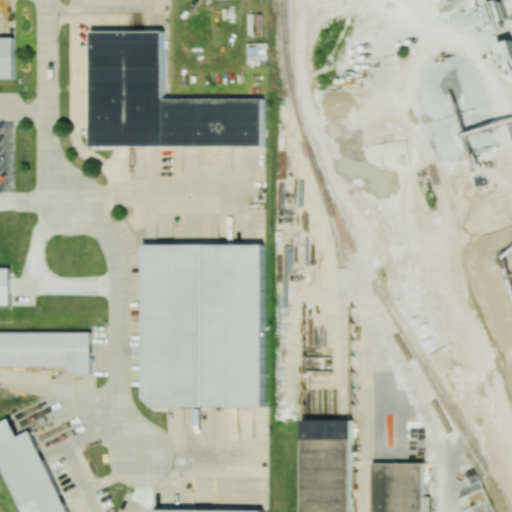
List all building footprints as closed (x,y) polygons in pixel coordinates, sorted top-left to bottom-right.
[(511,0),(493,0),(511,76),(511,0)] [(93,147),(265,146),(264,98),(164,99),(164,31),(93,31),(93,147)] [(0,37),(17,37),(18,80),(0,80),(0,37)] [(265,406),(154,406),(145,395),(145,241),(266,242),(265,406)] [(0,270),(10,270),(10,307),(0,307),(0,270)] [(0,366),(70,366),(70,373),(92,373),(92,332),(0,332),(0,366)] [(303,511),(300,412),(348,410),(350,511),(303,511)] [(0,456),(23,511),(68,511),(34,429),(18,436),(11,419),(0,423),(0,456)] [(378,511),(378,468),(427,467),(427,511),(378,511)]
